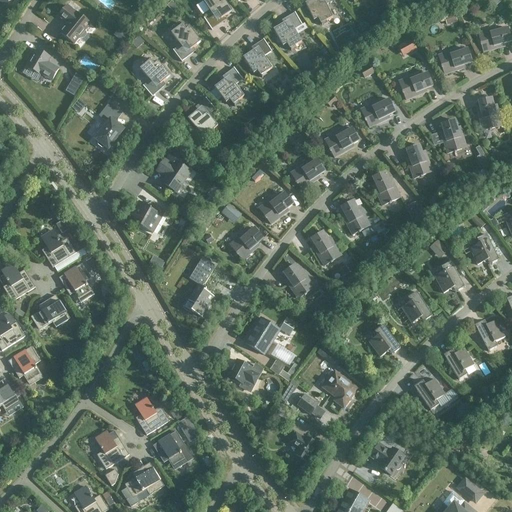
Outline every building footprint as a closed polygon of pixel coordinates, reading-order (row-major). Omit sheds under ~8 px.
[(222,19),(232,12),(224,0),(205,0),(203,2),(211,14),(204,19),(212,31),(212,30),(224,22),(222,19)] [(333,18),(326,6),(334,1),(333,0),(314,0),(305,5),(314,21),(318,19),(322,27),(322,26),(321,24),(333,18)] [(172,2),(167,7),(174,14),(179,9),(172,2)] [(85,32),(84,31),(90,24),(77,14),(76,14),(67,6),(59,17),(68,24),(60,34),(74,44),(79,37),(80,38),(82,39),(84,38),(85,37),(86,35),(86,33),(85,32)] [(294,30),(302,26),(295,13),(294,13),(295,14),(282,21),(284,24),(273,31),(283,47),(287,44),(291,52),(292,51),(291,49),(301,43),(294,30)] [(457,18),(446,22),(448,27),(458,23),(457,18)] [(191,50),(201,43),(189,28),(185,31),(181,24),(180,24),(181,26),(171,34),(180,45),(173,51),(182,63),(182,62),(193,53),(191,50)] [(495,29),(481,33),(483,40),(480,41),(481,44),(480,44),(480,46),(481,46),(483,53),(501,49),(500,46),(511,43),(508,29),(496,32),(495,29)] [(118,32),(115,35),(119,38),(117,41),(121,44),(126,39),(118,32)] [(272,69),(264,57),(272,52),(263,40),(263,41),(251,48),(254,52),(243,59),(253,74),(258,72),(262,79),(263,78),(261,76),(272,69)] [(412,41),(398,48),(404,58),(418,50),(412,41)] [(455,51),(441,55),(443,62),(440,63),(441,66),(440,67),(441,69),(442,69),(444,76),(461,70),(461,67),(472,63),(467,50),(456,54),(455,51)] [(27,68),(40,76),(41,75),(52,81),(58,69),(48,63),(50,58),(37,51),(27,68)] [(161,85),(170,76),(158,62),(154,65),(149,59),(148,60),(150,61),(140,70),(150,81),(143,87),(152,98),(153,97),(152,97),(163,88),(161,85)] [(369,67),(360,72),(364,79),(373,74),(369,67)] [(244,97),(235,86),(243,80),(234,68),(233,69),(234,69),(222,78),(225,81),(215,89),(226,103),(230,101),(235,107),(234,105),(244,97)] [(366,83),(375,78),(373,74),(364,80),(366,83)] [(415,75),(401,81),(404,88),(401,89),(402,92),(401,92),(402,95),(403,94),(406,101),(423,94),(422,92),(433,87),(427,74),(416,78),(415,75)] [(298,76),(292,82),(296,87),(302,81),(298,76)] [(70,86),(66,92),(75,97),(78,91),(70,86)] [(333,98),(326,105),(330,109),(337,103),(333,98)] [(218,127),(208,116),(215,110),(206,99),(205,99),(206,99),(195,109),(197,112),(188,120),(200,134),(204,131),(209,137),(210,137),(208,135),(218,127)] [(492,99),(478,102),(481,114),(478,114),(482,132),(489,130),(490,131),(492,130),(492,129),(495,129),(494,126),(501,124),(498,110),(495,110),(492,99)] [(377,103),(363,109),(367,116),(364,117),(365,120),(364,121),(365,123),(366,122),(369,129),(386,121),(384,118),(395,113),(389,100),(378,106),(377,103)] [(73,115),(81,120),(88,108),(79,103),(73,115)] [(122,131),(122,129),(120,128),(121,128),(113,122),(121,113),(109,104),(99,117),(108,123),(95,140),(99,143),(98,144),(98,146),(102,149),(103,148),(104,147),(108,150),(121,133),(122,131)] [(254,119),(248,124),(254,131),(261,126),(254,119)] [(455,121),(441,125),(445,137),(442,138),(447,155),(454,152),(454,153),(457,153),(456,152),(459,151),(458,148),(466,146),(461,131),(458,132),(455,121)] [(340,132),(327,140),(331,146),(328,148),(330,150),(329,151),(330,153),(331,152),(335,159),(350,150),(349,147),(359,142),(352,129),(342,135),(340,132)] [(296,130),(292,135),(297,140),(301,136),(296,130)] [(419,146),(406,151),(410,162),(407,163),(414,180),(421,177),(421,178),(423,177),(423,176),(426,175),(425,172),(432,170),(426,156),(424,157),(419,146)] [(177,150),(172,156),(181,162),(185,156),(177,150)] [(496,152),(489,156),(494,165),(501,160),(496,152)] [(157,173),(158,171),(167,177),(163,184),(176,193),(181,186),(182,186),(186,180),(185,180),(190,172),(177,163),(174,167),(165,161),(167,157),(156,173),(157,173)] [(306,164),(293,172),(297,179),(295,180),(296,183),(297,185),(298,185),(302,191),(317,181),(315,179),(325,172),(317,160),(307,167),(306,164)] [(391,203),(394,202),(400,199),(393,182),(390,183),(385,173),(372,178),(377,189),(375,191),(382,207),(389,204),(389,205),(391,204),(391,203)] [(452,177),(444,181),(453,195),(460,191),(452,177)] [(434,192),(424,199),(430,207),(440,200),(434,192)] [(273,198),(261,207),(266,213),(263,215),(265,218),(264,218),(266,220),(267,219),(271,225),(285,215),(284,212),(293,205),(285,194),(275,201),(273,198)] [(163,217),(166,212),(153,202),(149,208),(139,202),(132,213),(144,220),(141,227),(153,234),(162,217),(163,217)] [(353,202),(341,208),(346,219),(344,220),(352,236),(359,233),(361,232),(361,231),(363,230),(362,227),(369,224),(362,211),(359,212),(353,202)] [(424,214),(418,202),(406,208),(413,223),(424,214)] [(229,204),(221,213),(227,218),(231,214),(237,219),(241,214),(229,204)] [(474,215),(470,220),(481,230),(485,226),(474,215)] [(63,221),(57,225),(63,233),(68,230),(63,221)] [(243,234),(232,244),(237,250),(234,252),(236,254),(236,255),(237,256),(238,256),(243,261),(256,250),(254,247),(263,240),(254,229),(245,237),(243,234)] [(42,251),(46,258),(53,269),(76,254),(67,240),(62,243),(54,231),(42,238),(48,248),(42,251)] [(390,231),(386,235),(391,241),(396,237),(390,231)] [(323,232),(311,240),(317,250),(315,252),(324,267),(331,263),(331,264),(333,263),(333,262),(335,260),(333,257),(340,254),(332,241),(329,243),(323,232)] [(209,234),(203,238),(208,244),(213,241),(209,234)] [(486,235),(477,240),(479,244),(469,249),(477,266),(490,260),(492,264),(499,261),(486,235)] [(446,253),(437,243),(429,249),(433,254),(436,251),(441,257),(446,253)] [(187,301),(183,308),(191,313),(191,312),(202,318),(214,298),(215,298),(205,291),(206,289),(202,287),(203,285),(204,285),(214,269),(201,260),(189,279),(198,285),(189,301),(188,301),(187,301)] [(451,263),(441,268),(444,273),(434,278),(443,294),(456,287),(458,292),(465,288),(451,263)] [(12,303),(35,288),(24,271),(19,274),(13,265),(1,272),(9,285),(3,288),(12,303)] [(82,265),(59,279),(70,296),(75,293),(81,302),(93,295),(85,283),(91,279),(82,265)] [(295,266),(283,274),(290,284),(288,285),(298,300),(304,296),(305,296),(307,295),(306,294),(309,292),(307,290),(313,286),(304,274),(302,275),(295,266)] [(417,293),(408,299),(410,303),(401,309),(411,325),(423,317),(426,321),(432,317),(417,293)] [(52,323),(55,328),(70,319),(56,296),(38,307),(42,312),(32,318),(40,330),(52,323)] [(319,311),(310,317),(314,323),(323,316),(319,311)] [(0,348),(2,352),(25,337),(16,323),(10,327),(3,314),(0,315),(0,348)] [(261,318),(253,332),(252,331),(244,344),(248,346),(264,356),(274,339),(276,340),(282,331),(278,328),(277,329),(261,318)] [(505,338),(496,321),(484,328),(482,323),(475,327),(488,352),(498,347),(495,343),(505,338)] [(286,323),(282,332),(277,346),(287,351),(297,327),(286,323)] [(383,326),(375,333),(377,337),(369,343),(380,358),(391,350),(394,354),(400,350),(383,326)] [(137,354),(143,351),(137,341),(131,345),(137,354)] [(31,348),(8,362),(19,379),(24,376),(30,386),(42,378),(35,366),(40,362),(31,348)] [(322,349),(318,354),(325,360),(329,355),(322,349)] [(474,366),(465,349),(453,357),(450,352),(444,356),(458,381),(468,375),(465,371),(474,366)] [(147,361),(142,364),(147,373),(152,369),(147,361)] [(254,385),(259,376),(250,372),(252,369),(237,361),(229,377),(243,385),(245,380),(254,385)] [(295,364),(288,374),(292,378),(299,368),(295,364)] [(289,383),(292,378),(288,374),(282,371),(279,376),(289,383)] [(358,390),(335,372),(323,388),(332,395),(331,396),(336,399),(334,402),(344,409),(358,390)] [(20,403),(5,380),(0,382),(0,406),(1,406),(5,412),(20,403)] [(445,395),(435,380),(423,388),(420,384),(414,388),(430,412),(439,405),(436,401),(445,395)] [(305,395),(297,406),(310,417),(319,406),(305,395)] [(136,419),(139,425),(146,436),(170,422),(161,407),(155,411),(147,399),(135,406),(141,416),(136,419)] [(175,405),(168,410),(173,419),(180,415),(175,405)] [(280,411),(277,416),(283,420),(286,415),(280,411)] [(322,426),(327,417),(321,414),(316,423),(322,426)] [(188,426),(181,430),(187,439),(194,434),(188,426)] [(114,432),(109,435),(107,432),(95,440),(103,452),(97,456),(106,470),(129,456),(114,432)] [(176,432),(153,446),(164,464),(169,460),(175,470),(193,459),(176,432)] [(289,443),(298,449),(295,455),(307,463),(318,445),(305,437),(305,438),(302,436),(302,437),(296,433),(289,443)] [(371,457),(379,463),(378,464),(381,466),(380,468),(391,476),(395,470),(397,471),(398,470),(400,469),(401,468),(401,467),(401,465),(400,464),(404,458),(393,450),(391,453),(379,445),(371,457)] [(127,488),(121,492),(131,507),(164,487),(150,464),(132,475),(136,480),(126,486),(127,488)] [(118,474),(115,469),(105,476),(111,486),(114,484),(118,474)] [(377,483),(383,488),(390,478),(384,474),(377,483)] [(482,495),(465,481),(458,489),(475,503),(482,495)] [(75,508),(77,511),(106,511),(109,510),(100,496),(94,500),(86,487),(74,495),(80,504),(75,508)] [(353,491),(349,489),(341,502),(342,503),(336,511),(362,511),(369,501),(352,492),(353,491)] [(107,493),(102,496),(109,508),(114,505),(107,493)] [(472,511),(463,503),(464,502),(453,493),(443,504),(445,505),(439,511),(472,511)]
